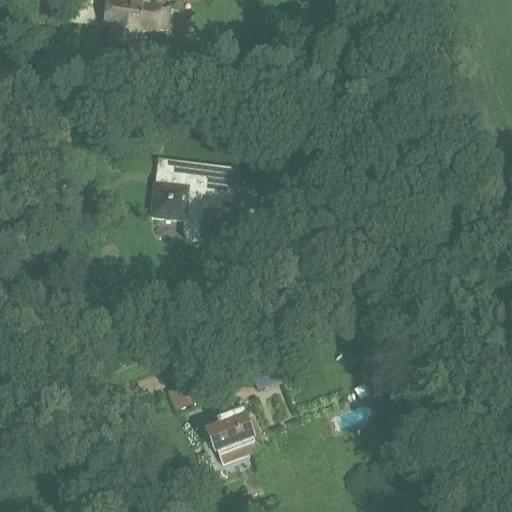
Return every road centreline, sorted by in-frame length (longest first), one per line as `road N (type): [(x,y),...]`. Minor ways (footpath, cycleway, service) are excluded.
road 1 (unclassified): [(59,417),(511,226)]
road 2 (track): [(35,350),(0,101)]
road 3 (unclassified): [(161,511),(59,417)]
